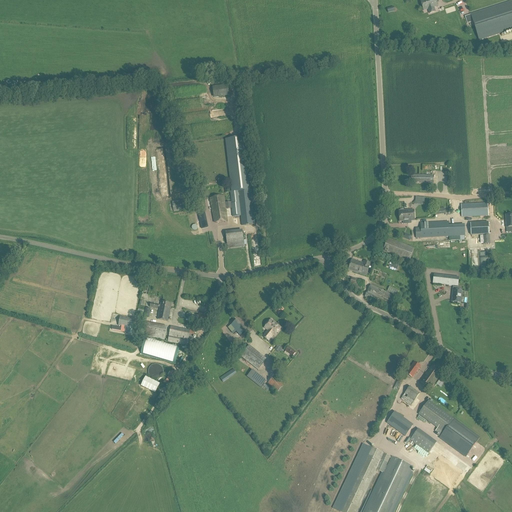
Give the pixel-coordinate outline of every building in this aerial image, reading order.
[(436,0),(422,0),(421,1),(424,10),(438,6),(436,0)] [(511,30),(511,0),(466,16),(469,22),(473,21),(480,41),(511,30)] [(250,190),(248,191),(242,138),(225,140),(232,202),(225,203),(223,196),(210,198),(214,223),(228,221),(226,209),(232,208),(233,217),(241,216),(242,226),(255,225),(250,190)] [(434,175),(411,175),(411,183),(434,183),(434,175)] [(191,198),(172,202),(174,212),(193,209),(191,198)] [(488,203),(462,205),(462,217),(488,216),(488,203)] [(414,220),(414,210),(404,211),(403,210),(401,210),(400,211),(399,211),(400,221),(403,221),(403,225),(411,224),(411,221),(415,221),(414,220)] [(205,214),(199,216),(202,228),(208,226),(205,214)] [(449,237),(449,226),(448,222),(421,223),(421,228),(416,228),(416,239),(449,237)] [(489,222),(471,223),(471,236),(490,235),(489,222)] [(243,231),(226,233),(228,249),(245,247),(243,231)] [(388,238),(383,251),(409,261),(414,249),(388,238)] [(352,260),(348,271),(366,277),(371,264),(363,261),(362,263),(352,260)] [(392,262),(390,268),(397,270),(399,264),(392,262)] [(434,276),(433,284),(454,286),(453,290),(452,296),(453,296),(452,302),(461,303),(462,291),(457,291),(458,287),(459,279),(434,276)] [(349,285),(349,287),(361,290),(364,281),(351,278),(351,279),(349,285)] [(370,285),(367,292),(393,304),(396,298),(370,285)] [(367,292),(365,297),(390,310),(393,304),(367,292)] [(161,302),(158,320),(168,322),(169,319),(171,320),(172,314),(170,314),(172,304),(161,302)] [(284,309),(280,306),(275,312),(278,315),(284,309)] [(133,329),(135,320),(120,317),(118,326),(122,327),(122,328),(121,331),(121,332),(132,334),(133,329)] [(268,331),(264,337),(269,341),(274,335),(275,336),(281,328),(271,320),(265,328),(268,331)] [(171,326),(169,337),(189,340),(189,339),(193,340),(195,331),(171,326)] [(146,336),(142,351),(176,361),(177,358),(181,359),(183,351),(180,350),(181,346),(169,343),(168,343),(146,336)] [(169,337),(168,343),(169,343),(188,347),(189,340),(169,337)] [(249,346),(241,356),(257,370),(266,360),(249,346)] [(289,346),(286,350),(292,356),(295,352),(289,346)] [(412,378),(421,367),(414,362),(406,374),(412,378)] [(442,373),(432,366),(420,382),(430,389),(442,373)] [(234,369),(214,383),(217,387),(237,373),(234,369)] [(274,377),(267,384),(276,393),(283,386),(274,377)] [(144,378),(139,387),(154,394),(158,385),(144,378)] [(399,378),(390,397),(395,399),(403,381),(399,378)] [(410,387),(401,399),(410,406),(419,394),(410,387)] [(429,401),(419,415),(437,428),(435,432),(441,436),(440,438),(466,457),(479,438),(431,403),(429,401)] [(434,446),(416,432),(410,441),(428,454),(434,446)] [(363,444),(332,509),(339,511),(357,511),(377,472),(376,471),(376,470),(382,472),(383,473),(387,464),(390,457),(370,447),(363,444)] [(394,511),(413,473),(410,471),(412,467),(392,458),(384,474),(383,473),(382,472),(362,511),(394,511)]
